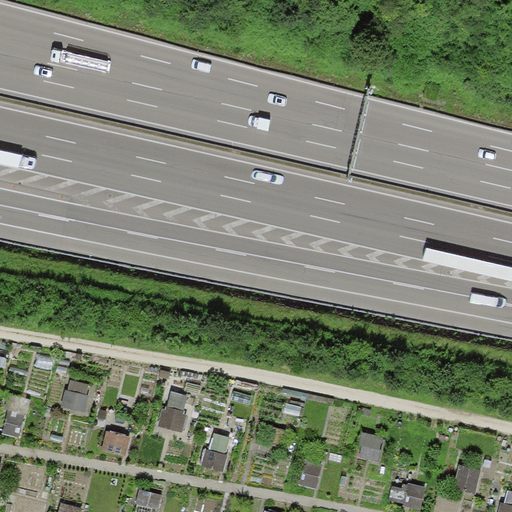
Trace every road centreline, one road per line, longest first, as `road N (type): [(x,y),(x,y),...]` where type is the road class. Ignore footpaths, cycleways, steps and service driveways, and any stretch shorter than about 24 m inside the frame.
road 1 (motorway): [(511,168),(0,48)]
road 2 (motorway): [(0,135),(511,253)]
road 3 (motorway): [(0,203),(511,304)]
